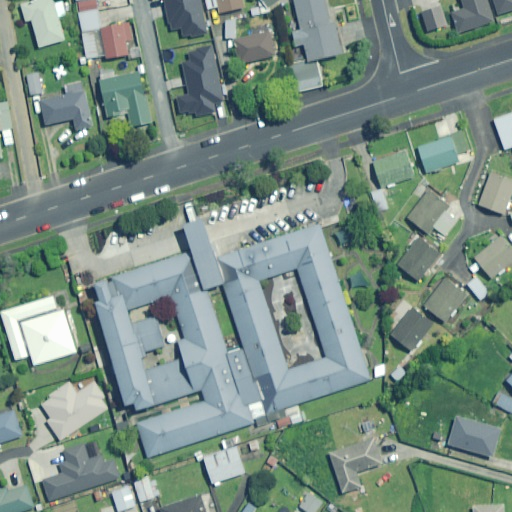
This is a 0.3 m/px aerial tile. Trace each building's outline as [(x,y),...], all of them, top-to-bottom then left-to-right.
[(53,5),(51,0),(32,0),(33,2),(21,5),(25,22),(31,21),(39,48),(64,41),(58,18),(65,16),(62,3),(53,5)] [(79,14),(98,11),(96,0),(75,0),(78,14),(79,14)] [(127,5),(126,0),(102,0),(104,9),(127,5)] [(190,0),(193,11),(208,8),(205,0),(190,0)] [(246,0),(217,0),(221,13),(248,6),(246,0)] [(282,0),(264,0),(269,8),(282,0)] [(332,18),(328,0),(296,0),(303,30),(295,32),(298,46),(307,44),(311,62),(346,54),(337,17),(332,18)] [(463,0),(466,7),(453,11),(460,31),(496,20),(489,0),(463,0)] [(511,0),(496,0),(500,13),(511,9),(511,0)] [(449,23),(443,5),(422,11),(428,30),(449,23)] [(101,29),(98,11),(79,14),(86,60),(105,57),(105,60),(127,56),(125,42),(132,41),(129,24),(101,29)] [(218,79),(193,12),(167,22),(177,49),(171,52),(177,68),(185,65),(193,88),(218,79)] [(237,37),(236,20),(227,20),(227,38),(237,37)] [(278,56),(272,32),(235,41),(242,65),(278,56)] [(307,73),(305,63),(284,68),(285,74),(291,73),(295,94),(323,88),(319,71),(307,73)] [(151,123),(140,72),(99,81),(107,118),(127,114),(130,128),(151,123)] [(41,74),(27,76),(30,96),(44,94),(41,74)] [(91,128),(82,83),(63,87),(65,97),(40,102),(45,126),(73,120),(75,131),(91,128)] [(189,85),(180,85),(180,97),(189,97),(189,85)] [(0,104),(0,159),(2,159),(0,147),(0,131),(11,129),(6,103),(0,104)] [(511,148),(511,113),(493,121),(504,151),(511,148)] [(473,160),(465,133),(417,148),(425,174),(473,160)] [(395,187),(394,184),(413,178),(406,153),(373,163),(380,188),(369,192),(374,209),(386,206),(383,196),(387,195),(385,190),(395,187)] [(511,193),(511,181),(491,173),(478,206),(503,216),(511,193)] [(461,216),(429,191),(407,219),(428,236),(434,229),(444,237),(461,216)] [(152,418),(143,421),(135,423),(144,454),(153,451),(290,408),(303,404),(373,382),(321,219),(216,252),(213,241),(83,280),(124,410),(139,406),(155,401),(190,390),(195,404),(173,411),(152,418)] [(511,262),(511,250),(501,237),(474,259),(491,280),(511,262)] [(429,247),(419,239),(397,266),(419,283),(444,252),(432,243),(429,247)] [(489,294),(476,278),(467,285),(479,301),(489,294)] [(466,297),(444,280),(423,307),(445,324),(466,297)] [(62,311),(57,295),(0,313),(15,361),(30,357),(33,367),(75,354),(62,311)] [(433,325),(412,309),(391,336),(412,353),(433,325)] [(109,409),(92,383),(76,394),(69,383),(40,403),(50,419),(47,422),(60,442),(109,409)] [(511,400),(502,395),(496,406),(511,415),(511,400)] [(0,444),(22,437),(13,412),(0,416),(0,444)] [(491,466),(494,457),(501,429),(456,417),(448,444),(441,442),(438,452),(446,454),(491,466)] [(374,419),(360,423),(364,433),(377,428),(385,425),(383,419),(375,422),(374,419)] [(383,464),(374,439),(329,454),(342,495),(361,488),(356,474),(383,464)] [(89,461),(84,445),(62,452),(66,462),(60,464),(63,474),(42,481),(49,502),(119,480),(112,459),(99,463),(98,458),(89,461)] [(234,446),(202,458),(211,485),(244,474),(234,446)] [(154,499),(147,478),(133,482),(140,503),(154,499)] [(0,511),(23,511),(33,509),(26,483),(0,491),(0,511)] [(122,511),(135,508),(129,488),(111,493),(117,511),(122,511)] [(315,511),(322,504),(308,494),(298,507),(305,511),(315,511)] [(205,511),(200,496),(160,508),(161,511),(205,511)]
